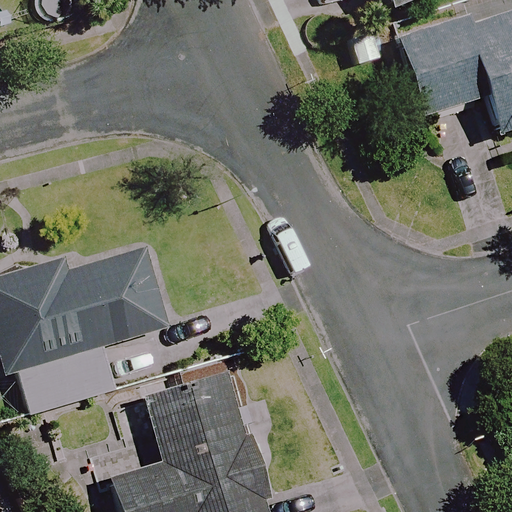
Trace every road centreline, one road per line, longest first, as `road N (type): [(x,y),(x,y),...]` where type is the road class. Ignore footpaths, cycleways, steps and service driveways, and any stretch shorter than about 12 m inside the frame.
road 1 (residential): [(369,339),(232,49)]
road 2 (residential): [(0,111),(232,49)]
road 3 (residential): [(452,511),(369,339)]
road 4 (residential): [(369,339),(511,294)]
